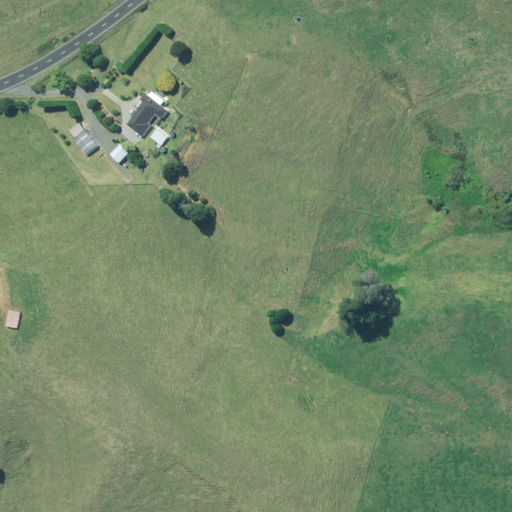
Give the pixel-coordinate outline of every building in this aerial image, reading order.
[(153,97),(165,106),(168,101),(157,92),(153,97)] [(165,106),(153,97),(149,94),(145,100),(147,102),(129,126),(145,138),(154,126),(152,124),(159,115),(165,119),(171,111),(165,106)] [(89,130),(84,123),(73,131),(78,138),(89,130)] [(172,137),(162,128),(154,137),(162,144),(160,146),(163,149),(172,137)] [(100,146),(92,135),(80,144),(89,155),(100,146)] [(133,153),(125,145),(114,154),(122,163),(133,153)] [(24,313),(12,311),(9,326),(21,328),(24,313)]
